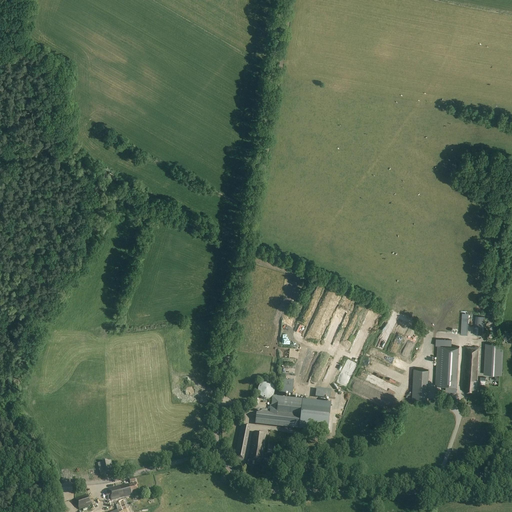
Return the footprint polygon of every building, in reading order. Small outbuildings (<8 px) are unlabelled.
[(438,345),(436,386),(446,386),(446,391),(457,392),(457,387),(459,347),(447,346),(447,340),(440,340),(437,340),(437,345),(438,345)] [(483,375),(501,376),(502,345),(485,344),(483,375)] [(465,391),(477,392),(479,348),(467,347),(466,368),(467,368),(467,371),(466,371),(465,382),(466,382),(466,385),(465,385),(465,391)] [(429,399),(428,369),(423,370),(423,374),(414,375),(415,400),(429,399)] [(291,381),(283,381),(283,389),(295,389),(295,380),(291,380),(291,381)] [(255,424),(327,432),(331,404),(273,397),(271,407),(270,407),(270,409),(270,412),(262,411),(256,414),(255,424)] [(343,410),(347,402),(342,400),(338,408),(343,410)] [(241,426),(238,441),(240,441),(240,444),(238,443),(235,460),(244,462),(250,428),(241,426)] [(247,466),(252,466),(253,461),(261,462),(262,457),(263,457),(266,434),(253,432),(249,461),(248,461),(247,466)] [(98,473),(98,475),(104,475),(111,473),(114,472),(111,460),(98,463),(99,473),(98,473)] [(112,501),(132,496),(131,495),(138,493),(136,484),(129,486),(128,484),(109,489),(112,501)] [(75,499),(79,510),(92,505),(88,495),(75,499)]
